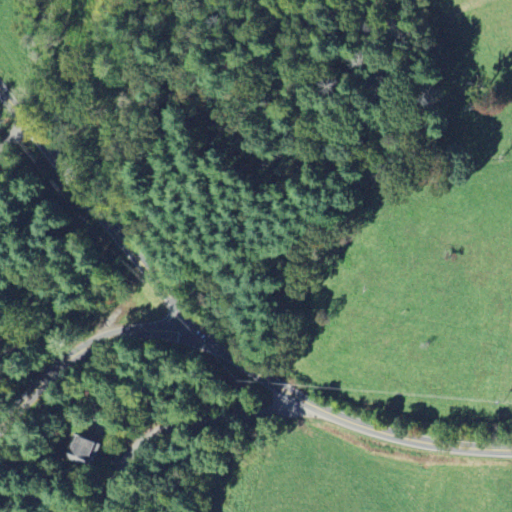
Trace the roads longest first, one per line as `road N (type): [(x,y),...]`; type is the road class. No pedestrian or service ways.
road 1 (tertiary): [(0,88),(190,321),(242,365),(365,429),(511,452)]
road 2 (residential): [(315,409),(198,421),(145,442),(120,471),(109,511)]
road 3 (residential): [(0,419),(92,345),(190,321)]
